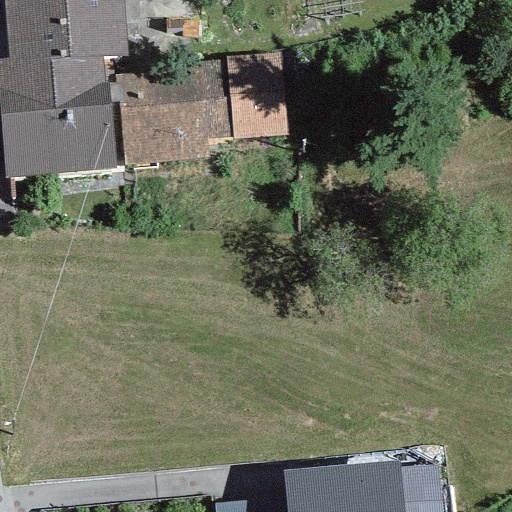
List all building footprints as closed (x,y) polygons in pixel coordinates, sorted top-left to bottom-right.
[(127,55),(122,0),(3,0),(9,60),(0,60),(0,123),(5,178),(111,167),(100,57),(127,55)] [(232,136),(233,141),(286,135),(278,53),(224,58),(225,61),(232,136)] [(225,61),(115,71),(124,166),(207,158),(206,138),(232,136),(225,61)] [(397,461),(283,470),(285,497),(285,511),(401,511),(398,467),(397,461)] [(441,511),(438,464),(398,467),(401,511),(441,511)] [(285,511),(285,497),(213,502),(213,511),(285,511)]
